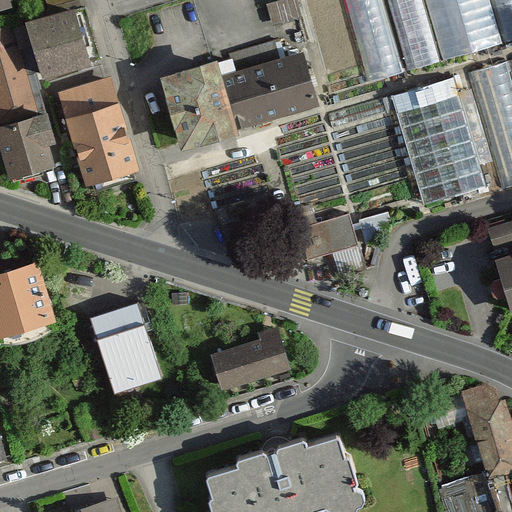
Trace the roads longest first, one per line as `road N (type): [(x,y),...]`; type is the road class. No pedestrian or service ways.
road 1 (residential): [(0,492),(329,392),(344,379),(356,320)]
road 2 (residential): [(178,262),(100,0)]
road 3 (secondary): [(356,320),(178,262)]
road 4 (secondary): [(178,262),(0,206)]
road 5 (secondary): [(511,376),(356,320)]
